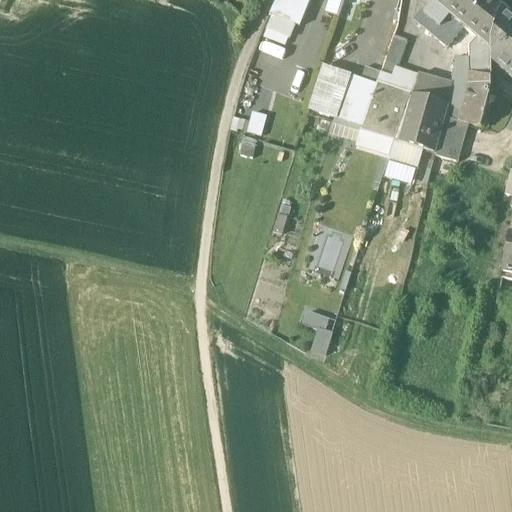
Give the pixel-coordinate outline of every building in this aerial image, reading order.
[(311,0),(276,0),(269,17),(272,19),(293,28),(300,31),(311,0)] [(454,0),(427,0),(433,4),(449,18),(449,17),(444,13),(454,0)] [(489,0),(454,0),(444,13),(449,17),(449,18),(464,30),(475,39),(489,50),(489,46),(496,17),(497,15),(501,10),(489,0)] [(449,18),(433,4),(425,14),(421,12),(413,22),(432,38),(449,18)] [(511,18),(501,10),(497,15),(496,17),(489,46),(489,50),(489,63),(511,81),(511,18)] [(449,18),(432,38),(446,49),(464,30),(449,18)] [(293,28),(272,19),(263,40),(285,49),(293,28)] [(407,43),(393,38),(380,76),(394,80),(407,43)] [(475,39),(467,48),(468,62),(457,62),(449,107),(464,112),(460,124),(469,126),(479,129),(490,91),(489,63),(489,50),(475,39)] [(376,88),(323,68),(308,112),(361,130),(376,88)] [(410,95),(377,84),(376,88),(361,130),(360,133),(359,134),(360,134),(393,144),(403,113),(410,95)] [(436,104),(410,97),(404,113),(394,142),(436,155),(437,149),(425,145),(436,104)] [(436,104),(425,145),(437,149),(445,119),(446,119),(460,124),(464,112),(449,107),(436,104)] [(243,135),(258,138),(263,117),(248,114),(243,135)] [(460,124),(446,119),(435,158),(458,165),(469,126),(460,124)] [(360,133),(331,125),(329,134),(358,142),(360,134),(359,134),(360,133)] [(511,239),(509,239),(508,239),(503,275),(511,276),(511,239)] [(328,333),(331,322),(299,313),(296,325),(328,333)] [(320,359),(328,336),(312,330),(303,352),(320,359)]
